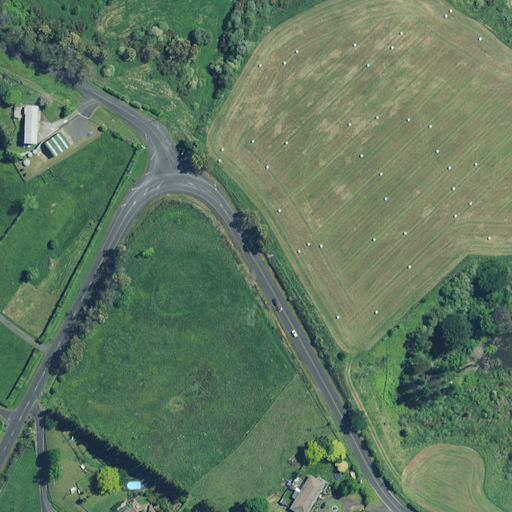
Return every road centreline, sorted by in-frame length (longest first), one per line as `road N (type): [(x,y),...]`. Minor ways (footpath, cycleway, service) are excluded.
road 1 (tertiary): [(173,181),(205,189),(221,203),(401,511)]
road 2 (unclassified): [(0,458),(129,207),(145,190),(173,181)]
road 3 (tertiary): [(173,181),(149,127),(0,42)]
